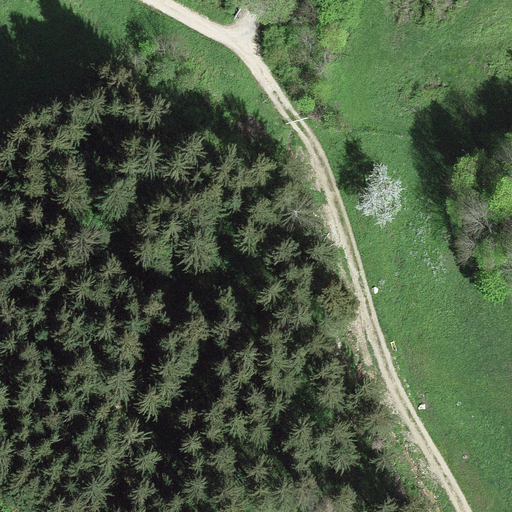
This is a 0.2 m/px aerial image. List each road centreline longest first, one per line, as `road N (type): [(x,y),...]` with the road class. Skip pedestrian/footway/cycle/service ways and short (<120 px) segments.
road 1 (track): [(234,38),(252,52),(299,128),(382,363),(464,511)]
road 2 (track): [(151,0),(227,38),(246,29),(255,0)]
